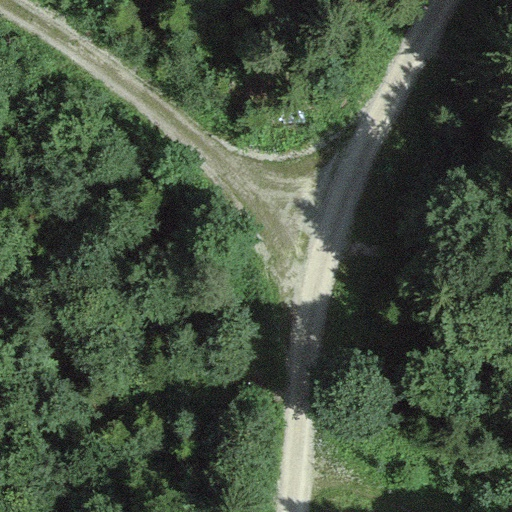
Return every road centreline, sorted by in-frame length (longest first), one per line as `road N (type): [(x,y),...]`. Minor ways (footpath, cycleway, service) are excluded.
road 1 (track): [(292,511),(328,263),(447,0)]
road 2 (track): [(328,263),(246,181),(0,17)]
